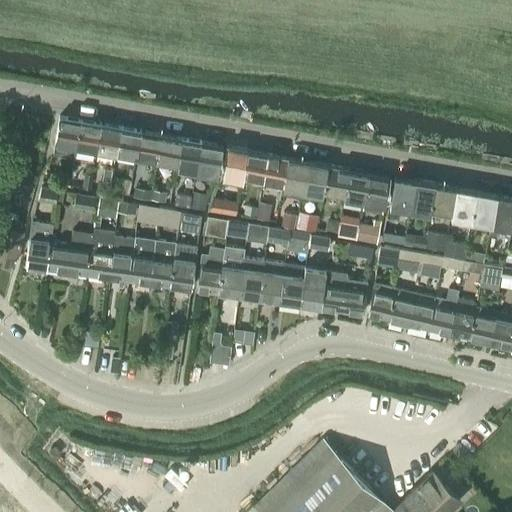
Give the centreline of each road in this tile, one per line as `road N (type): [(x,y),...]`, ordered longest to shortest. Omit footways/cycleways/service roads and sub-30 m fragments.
road 1 (tertiary): [(511,384),(323,344),(217,397),(155,407),(74,384),(0,336)]
road 2 (residential): [(511,179),(0,89)]
